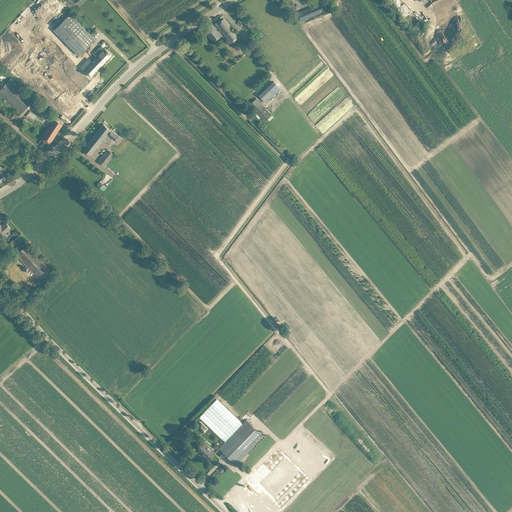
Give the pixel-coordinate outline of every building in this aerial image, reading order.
[(320,4),(297,13),(300,21),(323,11),(320,4)] [(436,8),(403,31),(412,43),(445,20),(436,8)] [(70,13),(53,29),(78,55),(95,38),(70,13)] [(241,21),(244,25),(250,33),(255,29),(246,17),(241,21)] [(223,18),(215,23),(231,43),(232,42),(238,37),(223,18)] [(221,35),(211,22),(199,31),(204,36),(207,34),(214,42),(217,39),(221,35)] [(10,30),(0,41),(0,54),(55,101),(71,82),(10,30)] [(85,63),(80,67),(87,73),(87,74),(88,75),(91,77),(112,55),(104,48),(101,45),(98,49),(100,51),(95,56),(91,61),(87,65),(85,63)] [(9,80),(0,89),(0,93),(22,113),(33,100),(9,80)] [(273,81),(258,95),(266,103),(281,89),(273,81)] [(249,105),(263,120),(270,113),(256,98),(249,105)] [(41,138),(45,141),(49,144),(62,124),(58,121),(52,117),(49,122),(52,123),(50,126),(41,138)] [(83,149),(87,152),(90,155),(107,134),(115,141),(118,136),(103,124),(83,149)] [(107,149),(98,161),(104,166),(114,154),(107,149)] [(103,177),(96,184),(103,191),(110,183),(103,177)] [(0,236),(0,237),(4,234),(10,228),(5,223),(1,226),(0,224),(0,236)] [(14,249),(18,253),(16,254),(43,284),(54,274),(25,242),(20,247),(18,245),(14,249)] [(212,403),(199,417),(225,442),(222,444),(219,448),(236,464),(239,460),(253,447),(263,436),(245,419),(242,423),(239,421),(217,399),(212,403)] [(200,422),(196,426),(203,433),(207,429),(200,422)] [(204,442),(198,448),(202,453),(201,454),(207,460),(211,456),(212,456),(214,455),(214,454),(211,451),(212,450),(204,442)] [(279,449),(248,481),(256,490),(259,487),(279,506),(307,477),(279,449)]
